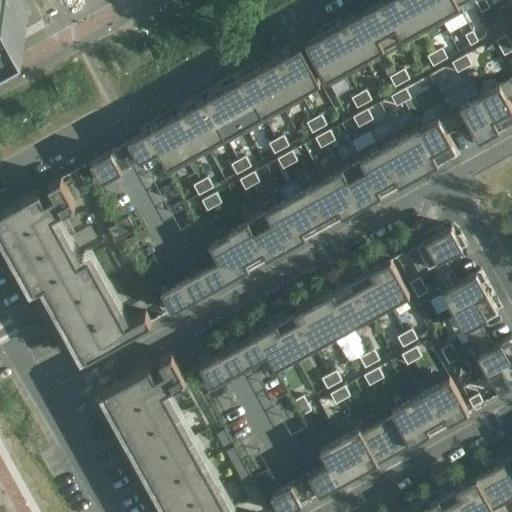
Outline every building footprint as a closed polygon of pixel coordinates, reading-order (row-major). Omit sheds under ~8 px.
[(20,0),(0,0),(0,29),(23,17),(23,18),(29,15),(20,0)] [(381,0),(379,1),(399,38),(418,27),(402,0),(381,0)] [(402,0),(418,27),(437,17),(427,0),(402,0)] [(427,0),(437,17),(455,6),(454,4),(451,0),(427,0)] [(480,0),(474,3),(478,11),(487,7),(483,0),(480,0)] [(360,12),(380,48),(399,38),(379,1),(360,12)] [(341,22),(361,59),(380,48),(360,12),(341,22)] [(322,33),(342,69),(361,59),(341,22),(322,33)] [(472,30),(465,34),(471,44),(478,40),(472,30)] [(303,43),(323,80),(342,69),(322,33),(303,43)] [(506,34),(496,40),(500,47),(510,41),(506,34)] [(511,44),(510,41),(500,47),(504,54),(511,49),(511,44)] [(279,57),(299,93),(318,83),(298,46),(279,57)] [(442,47),(435,51),(440,61),(447,57),(442,47)] [(435,51),(427,55),(433,65),(440,61),(435,51)] [(466,53),(459,57),(465,67),(472,63),(466,53)] [(260,67),(280,103),(299,93),(279,57),(260,67)] [(459,57),(452,61),(457,71),(465,67),(459,57)] [(241,78),(261,114),(280,103),(260,67),(241,78)] [(404,68),(397,72),(402,82),(410,78),(404,68)] [(397,72),(390,76),(395,86),(402,82),(397,72)] [(222,88),(242,124),(261,114),(241,78),(222,88)] [(476,95),(495,130),(511,120),(511,115),(506,104),(511,100),(511,88),(507,79),(476,95)] [(405,87),(398,91),(404,101),(411,97),(405,87)] [(222,133),(223,135),(242,124),(222,88),(203,99),(222,133)] [(366,88),(359,92),(364,103),(372,99),(366,88)] [(398,91),(391,95),(396,105),(404,101),(398,91)] [(359,92),(352,96),(357,107),(364,103),(359,92)] [(476,140),(495,130),(476,95),(446,112),(456,131),(468,125),(476,140)] [(193,99),(182,105),(184,109),(204,145),(223,135),(222,133),(203,99),(195,103),(193,99)] [(368,108),(360,112),(366,122),(373,118),(368,108)] [(165,119),(185,156),(204,145),(184,109),(165,119)] [(360,112),(353,116),(359,126),(366,122),(360,112)] [(415,129),(434,163),(453,153),(445,138),(456,131),(446,112),(415,129)] [(321,113),(314,117),(320,127),(327,123),(321,113)] [(314,117),(307,121),(312,131),(320,127),(314,117)] [(159,153),(167,166),(185,156),(165,119),(147,130),(157,149),(159,153)] [(395,137),(415,174),(434,163),(415,129),(414,127),(395,137)] [(330,129),(323,132),(328,143),(335,139),(330,129)] [(157,149),(147,130),(128,140),(138,160),(157,149)] [(323,132),(315,136),(321,146),(328,143),(323,132)] [(284,134),(276,138),(282,148),(289,144),(284,134)] [(376,148),(397,184),(415,174),(395,137),(376,148)] [(276,138),(269,142),(275,152),(282,148),(276,138)] [(358,158),(378,195),(397,184),(376,148),(358,158)] [(292,149),(285,153),(290,163),(298,159),(292,149)] [(101,181),(121,170),(110,150),(90,161),(101,181)] [(285,153),(278,157),(283,167),(290,163),(285,153)] [(246,155),(239,159),(244,169),(251,165),(246,155)] [(339,169),(359,205),(378,195),(358,158),(339,169)] [(239,159),(231,163),(237,173),(244,169),(239,159)] [(320,179),(340,216),(359,205),(339,169),(320,179)] [(254,170),(247,174),(253,184),(260,180),(254,170)] [(247,174),(240,178),(245,188),(253,184),(247,174)] [(208,176),(201,180),(206,190),(214,186),(208,176)] [(75,203),(61,177),(49,184),(55,195),(46,201),(39,189),(0,210),(0,223),(36,288),(46,282),(87,355),(131,331),(89,255),(79,260),(53,214),(63,209),(63,210),(75,203)] [(301,190),(321,226),(340,216),(320,179),(301,190)] [(201,180),(194,184),(199,194),(206,190),(201,180)] [(282,200),(302,237),(321,226),(301,190),(282,200)] [(216,191),(209,195),(215,205),(222,201),(216,191)] [(209,195),(202,199),(207,209),(215,205),(209,195)] [(263,211),(283,247),(302,237),(282,200),(263,211)] [(244,221),(264,257),(283,247),(263,211),(244,221)] [(115,240),(135,229),(128,216),(108,227),(115,240)] [(226,234),(245,268),(264,257),(244,221),(225,232),(226,234)] [(417,245),(435,277),(450,268),(443,256),(462,245),(451,226),(417,245)] [(216,259),(226,278),(245,268),(226,234),(207,244),(216,259)] [(226,278),(216,259),(196,270),(207,289),(226,278)] [(389,304),(408,294),(389,259),(370,270),(389,304)] [(450,268),(435,277),(452,309),(487,290),(482,282),(486,279),(480,267),(457,280),(450,268)] [(207,289),(196,270),(176,281),(187,300),(207,289)] [(370,314),(389,304),(370,270),(351,280),(370,314)] [(409,280),(413,288),(423,283),(419,275),(409,280)] [(145,278),(144,278),(137,282),(148,303),(156,299),(145,278)] [(351,325),(370,314),(351,280),(332,291),(351,325)] [(187,300),(176,281),(156,292),(167,311),(187,300)] [(452,309),(470,341),(485,332),(479,320),(498,309),(487,290),(452,309)] [(332,335),(351,325),(332,291),(313,301),(332,335)] [(313,346),(332,335),(313,301),(294,312),(313,346)] [(431,320),(439,316),(433,306),(425,310),(431,320)] [(151,320),(146,310),(131,319),(136,328),(151,320)] [(294,356),(313,346),(294,312),(275,322),(294,356)] [(275,367),(294,356),(275,322),(256,332),(267,352),(270,357),(275,367)] [(412,328),(405,331),(410,341),(418,337),(412,328)] [(405,331),(398,335),(403,345),(410,341),(405,331)] [(267,352),(256,332),(236,343),(247,363),(267,352)] [(485,332),(470,341),(488,373),(511,359),(511,335),(511,334),(492,344),(485,332)] [(451,342),(441,348),(445,355),(455,350),(451,342)] [(247,363),(236,343),(217,354),(227,374),(247,363)] [(416,345),(409,349),(415,359),(422,355),(416,345)] [(374,348),(367,352),(373,362),(380,358),(374,348)] [(409,349),(402,353),(407,363),(415,359),(409,349)] [(455,350),(445,355),(449,362),(459,357),(455,350)] [(186,378),(183,372),(172,352),(160,359),(166,371),(157,376),(150,364),(106,389),(174,511),(232,511),(164,389),(174,384),(174,385),(186,378)] [(367,352),(360,356),(365,366),(373,362),(367,352)] [(227,374),(217,354),(197,365),(208,385),(227,374)] [(499,392),(511,384),(511,359),(488,373),(499,392)] [(378,366),(371,370),(377,380),(384,376),(378,366)] [(336,369),(329,373),(335,383),(342,379),(336,369)] [(371,370),(364,374),(370,384),(377,380),(371,370)] [(329,373),(322,377),(327,387),(335,383),(329,373)] [(448,421),(466,410),(448,376),(429,386),(448,421)] [(345,384),(338,388),(343,399),(350,395),(345,384)] [(429,431),(448,421),(429,386),(410,397),(429,431)] [(338,388),(330,392),(336,403),(343,399),(338,388)] [(473,407),(481,402),(476,392),(468,397),(473,407)] [(293,398),(297,406),(307,401),(303,393),(293,398)] [(410,441),(429,431),(410,397),(391,407),(393,411),(410,441)] [(297,406),(302,414),(312,409),(307,401),(297,406)] [(393,451),(410,441),(393,411),(376,421),(393,451)] [(376,460),(393,451),(376,421),(360,430),(376,460)] [(357,471),(376,460),(360,430),(357,426),(338,436),(357,471)] [(232,440),(225,428),(221,430),(217,432),(224,445),(232,440)] [(338,481),(357,471),(338,436),(319,447),(325,457),(328,461),(338,481)] [(254,481),(235,446),(227,450),(247,485),(254,481)] [(508,498),(511,496),(511,466),(508,459),(491,468),(508,498)] [(307,473),(318,492),(338,481),(328,461),(307,473)] [(491,508),(508,498),(491,468),(474,478),(491,508)] [(468,511),(492,511),(493,511),(491,508),(474,478),(455,488),(468,511)] [(267,495),(275,511),(282,511),(298,503),(287,484),(267,495)] [(444,511),(468,511),(455,488),(437,498),(444,511)] [(419,511),(444,511),(437,498),(429,503),(426,499),(415,505),(418,509),(419,511)]
